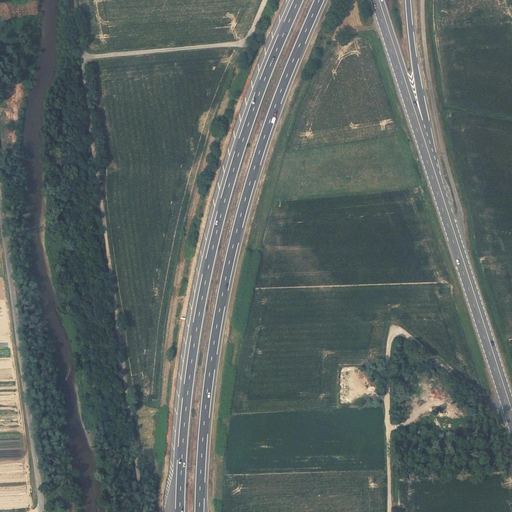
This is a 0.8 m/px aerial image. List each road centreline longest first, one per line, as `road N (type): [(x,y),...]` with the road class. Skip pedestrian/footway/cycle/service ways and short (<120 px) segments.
road 1 (motorway): [(199,511),(207,390),(229,262),(270,121),(319,0)]
road 2 (motorway): [(298,0),(249,120),(208,264),(179,511)]
road 3 (track): [(83,57),(147,511)]
road 4 (track): [(511,409),(481,406),(416,342),(394,331),(386,387),(389,511)]
road 5 (unclassified): [(0,204),(42,511)]
road 6 (residential): [(455,237),(461,217),(430,94),(423,0)]
road 7 (track): [(83,57),(243,41),(264,0)]
road 8 (primary): [(511,410),(455,237)]
road 9 (primary): [(433,166),(378,0)]
road 10 (motorway): [(433,166),(408,0)]
